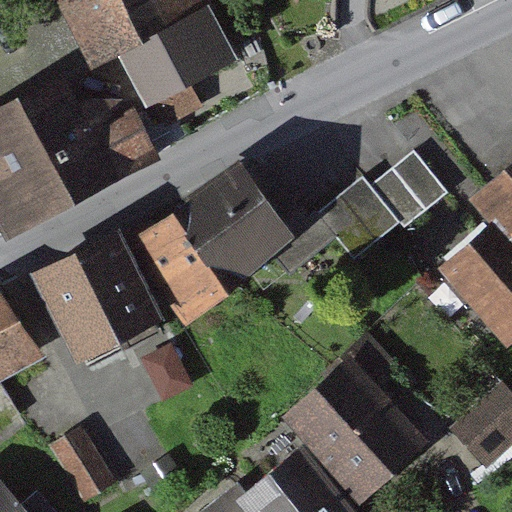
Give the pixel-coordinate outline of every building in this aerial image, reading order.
[(90,69),(119,54),(148,114),(241,69),(211,9),(206,0),(59,0),(56,1),(90,69)] [(0,111),(0,216),(9,233),(156,158),(133,112),(71,110),(57,83),(0,111)] [(453,201),(419,160),(377,194),(406,229),(411,235),(453,201)] [(511,167),(470,205),(511,251),(511,167)] [(141,243),(185,326),(276,254),(291,241),(238,175),(141,243)] [(337,243),(358,268),(406,229),(377,194),(366,180),(318,219),(337,243)] [(276,254),(295,277),(337,243),(318,219),(291,241),(276,254)] [(440,275),(511,354),(511,257),(489,231),(440,275)] [(37,280),(78,369),(161,331),(120,242),(37,280)] [(0,306),(0,383),(34,364),(0,306)] [(289,422),(364,508),(423,456),(348,371),(289,422)] [(449,435),(482,476),(511,452),(511,392),(508,388),(449,435)] [(56,452),(89,511),(123,492),(90,433),(56,452)] [(230,510),(231,511),(347,511),(298,453),(230,510)] [(0,463),(0,511),(49,511),(3,461),(0,463)]
